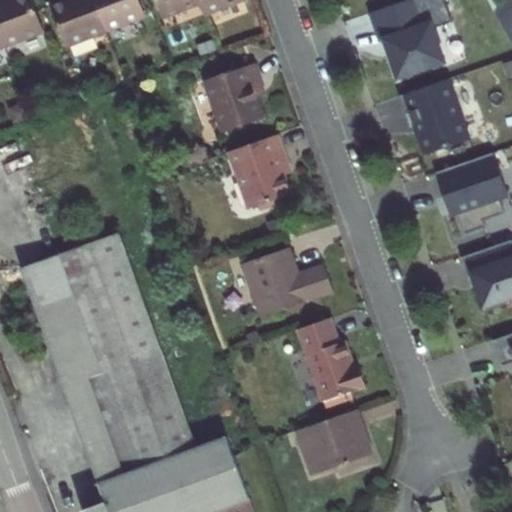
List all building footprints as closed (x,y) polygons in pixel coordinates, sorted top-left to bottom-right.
[(3,0),(0,0),(0,34),(4,46),(44,30),(32,0),(5,0),(4,1),(3,0)] [(66,45),(106,30),(94,0),(65,0),(51,6),(66,45)] [(94,0),(106,30),(145,15),(139,0),(94,0)] [(155,0),(162,17),(201,2),(200,0),(155,0)] [(200,0),(201,2),(206,14),(240,0),(200,0)] [(445,0),(408,0),(371,13),(381,42),(386,40),(399,78),(445,62),(434,29),(453,22),(445,0)] [(254,63),(205,80),(223,133),(264,118),(257,98),(265,95),(254,63)] [(449,79),(400,96),(405,113),(410,111),(426,155),(471,139),(449,79)] [(279,134),(230,151),(249,208),(291,194),(284,175),(280,163),(288,160),(279,134)] [(445,196),(446,196),(452,213),(457,211),(465,234),(486,227),(484,220),(505,213),(500,197),(509,193),(494,152),(436,173),(445,196)] [(108,511),(209,511),(249,497),(227,436),(195,447),(118,233),(21,268),(105,502),(108,511)] [(511,240),(461,258),(468,277),(472,275),(485,311),(508,303),(507,299),(511,297),(511,240)] [(292,247),(243,264),(261,317),(334,292),(324,264),(300,272),(292,247)] [(331,318),(298,330),(327,409),(355,399),(353,392),(367,386),(359,365),(354,366),(345,341),(340,343),(331,318)] [(511,333),(493,340),(502,366),(511,362),(511,333)] [(361,409),(296,432),(312,476),(373,454),(364,431),(369,430),(361,409)] [(254,511),(249,497),(209,511),(254,511)] [(108,511),(105,502),(82,510),(82,511),(108,511)]
